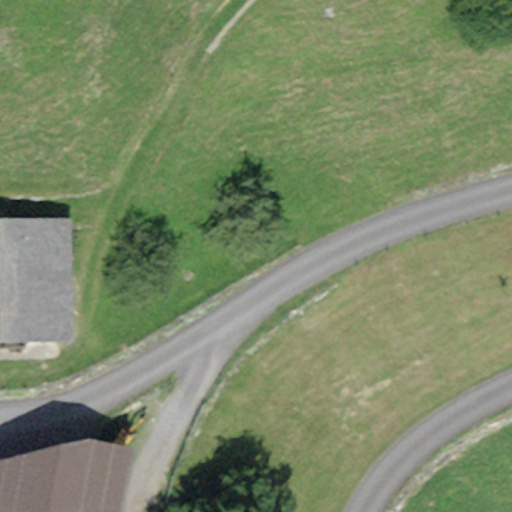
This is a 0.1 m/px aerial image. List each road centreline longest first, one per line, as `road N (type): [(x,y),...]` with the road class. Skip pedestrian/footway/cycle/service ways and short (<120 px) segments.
road 1 (unclassified): [(511,190),(360,240),(87,403),(0,423)]
road 2 (track): [(0,374),(37,370),(83,345),(114,218),(144,148),(238,0)]
road 3 (unclassified): [(362,511),(415,443),(511,390)]
road 4 (track): [(122,198),(0,212)]
